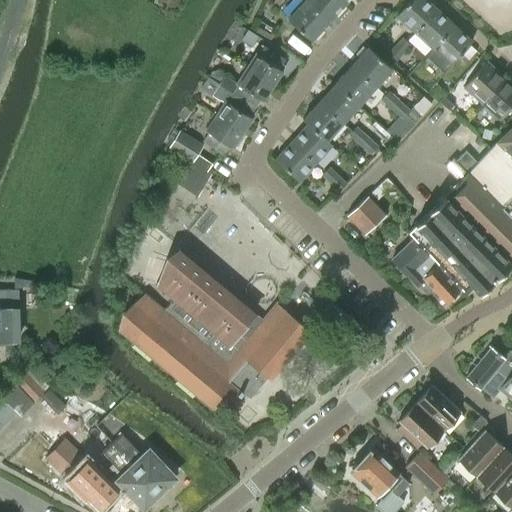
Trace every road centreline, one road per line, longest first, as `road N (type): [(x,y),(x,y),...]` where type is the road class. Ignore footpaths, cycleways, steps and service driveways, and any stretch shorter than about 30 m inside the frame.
road 1 (residential): [(427,347),(258,173),(253,149),(373,0)]
road 2 (residential): [(224,511),(427,347)]
road 3 (residential): [(511,432),(437,368),(427,347)]
